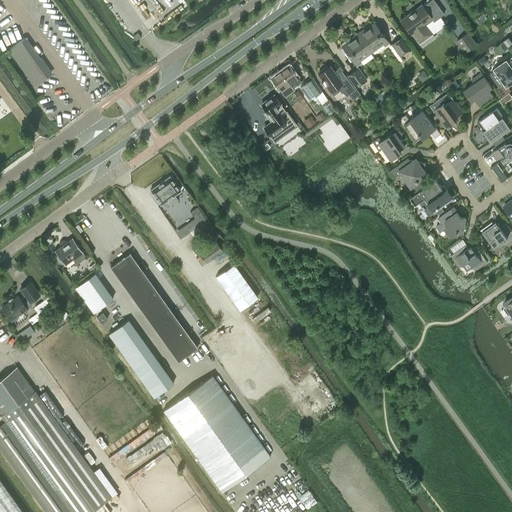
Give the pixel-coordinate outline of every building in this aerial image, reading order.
[(432,20),(433,21),(444,14),(433,0),(429,0),(422,6),(421,4),(400,19),(411,35),(412,34),(419,43),(432,33),(425,24),(432,20)] [(374,22),(357,34),(370,52),(383,44),(384,45),(388,42),(374,22)] [(457,41),(465,52),(476,44),(468,32),(457,41)] [(359,61),(370,52),(357,34),(342,46),(343,47),(341,48),(341,50),(344,55),(346,55),(347,54),(356,66),(360,63),(359,61)] [(391,44),(399,56),(409,49),(401,37),(391,44)] [(34,85),(50,74),(25,38),(8,49),(34,85)] [(511,57),(507,61),(506,60),(494,68),(495,69),(490,72),(500,86),(505,82),(507,85),(511,81),(511,57)] [(289,64),(280,70),(289,83),(292,87),(301,81),(289,64)] [(352,100),(360,94),(356,88),(354,89),(341,70),(335,74),(330,66),(327,67),(326,66),(319,71),(320,73),(318,74),(330,91),(336,87),(346,95),(348,94),(352,100)] [(347,76),(355,87),(366,79),(358,68),(347,76)] [(294,90),(292,87),(289,83),(280,70),(270,77),(284,96),(294,90)] [(472,101),(475,99),(479,105),(493,96),(488,89),(492,87),(481,72),(471,79),(473,83),(464,90),(472,101)] [(312,79),(301,86),(309,99),(320,91),(312,79)] [(298,90),(294,93),(299,101),(303,98),(298,90)] [(455,117),(462,112),(449,93),(442,99),(444,102),(434,110),(446,127),(457,120),(455,117)] [(261,105),(268,116),(270,118),(268,119),(271,122),(265,127),(270,134),(285,123),(280,116),(276,110),(277,110),(274,106),(279,103),(274,95),(265,102),(264,101),(261,103),(261,105)] [(429,130),(435,137),(441,133),(422,107),(412,114),(415,118),(410,121),(410,120),(404,125),(409,131),(408,132),(408,134),(410,136),(411,137),(412,136),(415,141),(422,136),(421,136),(429,130)] [(505,139),(502,134),(511,128),(497,108),(477,122),(491,142),(492,141),(495,146),(505,139)] [(321,112),(315,116),(319,121),(325,117),(321,112)] [(311,117),(304,122),(308,128),(315,122),(311,117)] [(399,152),(400,149),(405,146),(395,132),(390,136),(390,135),(381,141),(378,138),(373,142),(379,150),(383,147),(391,160),(400,153),(399,152)] [(511,141),(511,142),(509,142),(506,143),(505,142),(492,152),(497,159),(504,154),(504,155),(505,156),(507,157),(508,157),(509,158),(511,158),(511,157),(511,141)] [(416,158),(413,160),(410,160),(408,158),(388,172),(393,178),(401,173),(411,187),(428,175),(424,169),(426,163),(419,161),(416,158)] [(497,165),(491,168),(494,173),(500,169),(497,165)] [(151,189),(150,190),(150,191),(151,190),(160,203),(160,205),(161,204),(166,200),(170,205),(178,200),(174,195),(179,191),(180,190),(179,189),(170,177),(170,176),(169,175),(168,176),(162,181),(162,180),(157,185),(151,189)] [(441,186),(436,179),(410,198),(415,205),(425,198),(434,210),(453,197),(444,185),(441,186)] [(463,232),(466,217),(460,216),(454,207),(438,218),(441,222),(436,226),(440,232),(445,228),(449,233),(457,235),(458,231),(463,232)] [(494,247),(500,243),(501,244),(503,245),(511,238),(511,231),(507,225),(503,228),(501,228),(496,221),(493,223),(492,221),(481,229),(485,235),(483,236),(483,238),(486,241),(488,242),(490,241),(494,247)] [(85,257),(82,252),(71,237),(54,250),(57,254),(56,256),(55,258),(56,260),(57,261),(59,263),(61,263),(63,262),(65,265),(72,259),(76,264),(85,257)] [(199,252),(206,261),(223,250),(216,240),(199,252)] [(476,245),(472,249),(470,248),(466,244),(454,252),(450,247),(448,249),(451,254),(451,255),(458,265),(477,268),(487,261),(476,245)] [(106,263),(174,358),(193,344),(126,249),(106,263)] [(95,262),(88,267),(91,272),(98,267),(95,262)] [(75,287),(93,312),(113,298),(94,273),(75,287)] [(23,304),(28,300),(29,302),(39,294),(30,281),(20,289),(24,295),(19,299),(18,296),(1,308),(11,321),(27,309),(23,304)] [(236,281),(217,295),(231,315),(250,301),(236,281)] [(511,296),(504,303),(505,305),(504,306),(503,308),(506,312),(508,312),(510,311),(511,314),(511,296)] [(101,323),(106,319),(107,319),(102,312),(96,317),(101,323)] [(108,333),(154,396),(173,382),(128,319),(108,333)] [(30,326),(17,336),(20,341),(34,331),(30,326)] [(89,511),(111,497),(34,391),(17,367),(0,378),(0,411),(2,414),(1,415),(5,421),(0,424),(0,449),(45,511),(89,511)] [(163,410),(221,491),(271,455),(212,374),(163,410)] [(24,511),(11,493),(0,478),(0,511),(24,511)]
